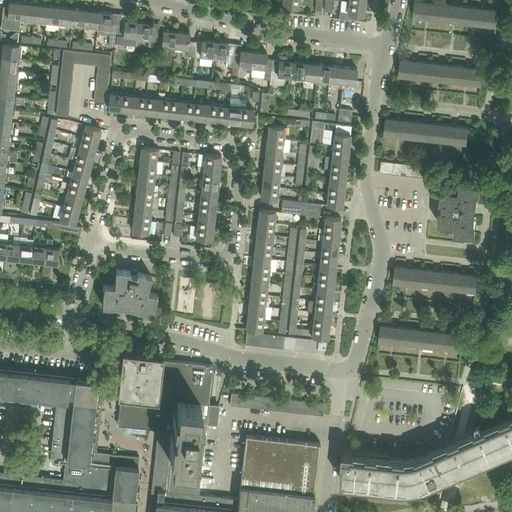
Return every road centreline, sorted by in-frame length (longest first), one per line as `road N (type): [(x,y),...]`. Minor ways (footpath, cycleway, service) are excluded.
road 1 (residential): [(89,247),(221,259),(233,246),(245,152),(237,144),(133,132),(118,144),(95,227)]
road 2 (residential): [(343,371),(355,366),(382,252),(366,178),(385,44)]
road 3 (residential): [(73,313),(229,357),(343,371)]
road 4 (residential): [(385,44),(266,32),(145,0)]
road 5 (residential): [(325,511),(343,371)]
